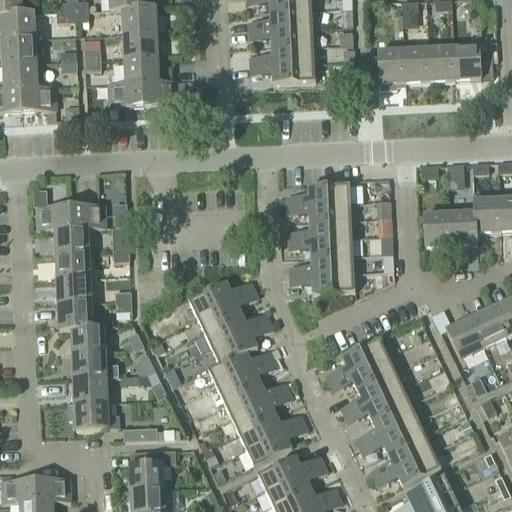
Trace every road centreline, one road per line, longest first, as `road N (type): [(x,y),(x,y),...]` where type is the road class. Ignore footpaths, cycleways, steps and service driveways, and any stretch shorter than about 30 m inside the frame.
road 1 (residential): [(105,511),(103,454),(37,455),(27,444),(19,175)]
road 2 (residential): [(371,511),(269,286),(261,161)]
road 3 (residential): [(229,162),(19,175)]
road 4 (residential): [(229,162),(217,0)]
road 5 (residential): [(408,154),(261,161)]
road 6 (residential): [(508,146),(503,0)]
road 7 (residential): [(408,154),(412,286)]
road 8 (residential): [(412,286),(423,311),(511,275)]
